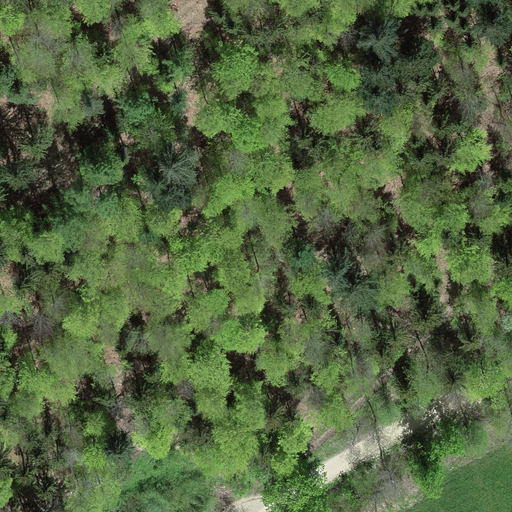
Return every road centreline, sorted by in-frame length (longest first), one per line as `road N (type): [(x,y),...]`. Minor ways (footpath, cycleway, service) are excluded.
road 1 (track): [(511,209),(444,311),(233,511)]
road 2 (track): [(0,208),(191,0)]
road 3 (unclassified): [(278,511),(330,473),(511,372)]
